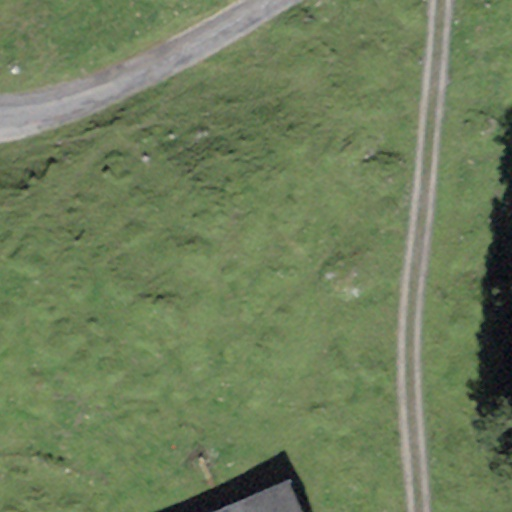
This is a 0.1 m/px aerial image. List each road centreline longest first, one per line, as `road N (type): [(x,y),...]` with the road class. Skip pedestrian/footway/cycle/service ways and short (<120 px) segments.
road 1 (track): [(441,0),(417,511)]
road 2 (unclassified): [(256,0),(52,119),(0,124)]
